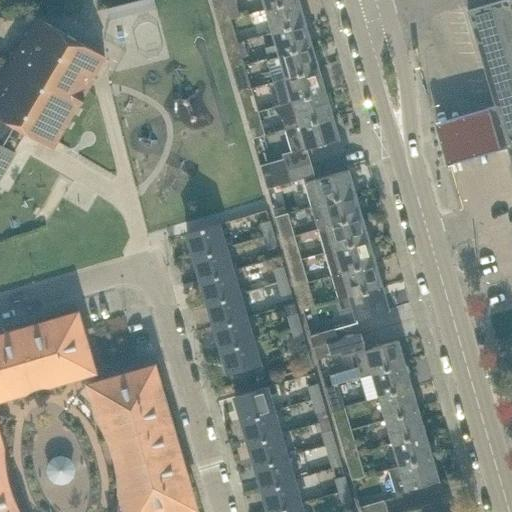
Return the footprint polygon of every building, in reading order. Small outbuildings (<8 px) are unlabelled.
[(111,20),(157,7),(155,0),(138,0),(108,8),(111,20)] [(211,0),(218,22),(231,19),(225,0),(211,0)] [(262,0),(265,9),(294,0),(262,0)] [(272,31),(305,22),(298,0),(294,0),(265,9),(272,31)] [(511,0),(502,0),(468,10),(496,105),(489,107),(501,147),(508,145),(511,159),(511,0)] [(9,62),(0,77),(0,178),(16,152),(14,151),(20,140),(9,134),(10,132),(12,129),(15,124),(54,147),(105,57),(80,42),(72,37),(38,17),(25,38),(24,37),(9,62)] [(231,19),(218,22),(223,37),(235,34),(231,19)] [(278,55),(312,45),(305,22),(272,31),(275,44),(264,47),(268,58),(278,55)] [(229,60),(242,57),(237,42),(225,45),(229,60)] [(285,78),(318,68),(312,45),(278,55),(285,78)] [(0,77),(9,62),(0,57),(0,77)] [(236,83),(249,79),(244,65),(232,68),(236,83)] [(292,101),(325,91),(318,68),(285,78),(273,81),(280,102),(291,99),(292,101)] [(243,106),(255,102),(251,88),(238,91),(243,106)] [(289,126),(332,114),(325,91),(292,101),(272,107),(282,117),(285,127),(289,126)] [(488,107),(436,123),(448,163),(500,148),(488,107)] [(250,130),(262,126),(258,111),(245,114),(250,130)] [(306,147),(339,138),(332,114),(289,126),(296,149),(282,153),(283,158),(260,165),(264,176),(311,163),(306,147)] [(311,163),(264,176),(267,188),(295,180),(314,174),(313,169),(311,163)] [(315,178),(305,181),(312,206),(322,203),(336,199),(344,196),(355,193),(348,169),(316,179),(315,178)] [(322,203),(312,206),(319,229),(329,226),(362,216),(355,193),(344,196),(336,199),(322,203)] [(287,213),(275,216),(279,231),(291,227),(287,213)] [(329,226),(319,229),(325,252),(335,249),(369,239),(362,216),(329,226)] [(264,236),(274,233),(270,220),(260,222),(264,236)] [(194,256),(225,247),(218,223),(187,232),(194,256)] [(274,233),(264,236),(271,258),(281,255),(274,233)] [(294,236),(282,240),(286,253),(298,250),(294,236)] [(335,249),(325,252),(332,275),(342,272),(375,262),(369,239),(335,249)] [(201,279),(232,270),(225,247),(194,256),(201,279)] [(301,259),(289,263),(292,277),(305,273),(301,259)] [(342,272),(332,275),(339,298),(382,285),(375,262),(342,272)] [(277,281),(287,278),(284,266),(274,269),(277,281)] [(208,303),(239,293),(232,270),(201,279),(208,303)] [(287,278),(277,281),(263,286),(265,293),(280,289),(281,295),(292,292),(287,278)] [(307,282),(295,286),(299,300),(312,296),(307,282)] [(382,285),(339,298),(342,308),(352,304),(356,318),(389,309),(382,285)] [(215,325),(246,316),(239,293),(208,303),(215,325)] [(291,328),(301,325),(297,312),(287,315),(291,328)] [(0,395),(11,392),(9,388),(62,373),(63,377),(79,372),(83,386),(84,386),(90,385),(97,382),(97,380),(96,380),(93,369),(79,320),(66,324),(63,316),(0,334),(0,395)] [(221,349),(253,340),(246,316),(215,325),(221,349)] [(301,325),(291,328),(295,341),(305,338),(301,325)] [(313,348),(338,341),(334,328),(310,335),(313,348)] [(228,372),(260,363),(253,340),(221,349),(228,372)] [(371,373),(405,363),(398,340),(365,350),(371,373)] [(338,341),(313,348),(316,359),(341,351),(338,341)] [(378,397),(412,387),(405,363),(371,373),(378,397)] [(97,382),(90,385),(99,415),(108,412),(115,437),(109,439),(118,469),(124,467),(132,492),(122,495),(127,511),(175,511),(186,509),(183,495),(190,493),(157,380),(149,382),(145,368),(97,382)] [(312,399),(321,396),(314,372),(305,375),(312,399)] [(329,401),(342,398),(337,383),(325,387),(329,401)] [(242,420),(273,410),(266,386),(235,395),(242,420)] [(385,419),(418,409),(412,387),(378,397),(385,419)] [(318,422),(328,419),(321,396),(312,399),(318,422)] [(336,424),(349,421),(344,406),(332,410),(336,424)] [(392,442),(425,433),(418,409),(385,419),(392,442)] [(249,442),(280,433),(273,410),(242,420),(249,442)] [(325,445),(335,442),(328,419),(318,422),(325,445)] [(343,447),(355,443),(351,429),(338,432),(343,447)] [(256,465),(287,456),(280,433),(249,442),(256,465)] [(398,465),(432,455),(425,433),(392,442),(398,465)] [(335,442),(325,445),(329,458),(339,455),(335,442)] [(80,447),(55,448),(56,474),(81,473),(80,447)] [(349,470),(362,467),(358,452),(345,455),(349,470)] [(407,488),(439,479),(432,455),(398,465),(387,469),(395,497),(408,493),(407,488)] [(262,489),(294,479),(287,456),(256,465),(262,489)] [(0,511),(10,511),(9,507),(7,501),(14,498),(5,469),(0,470),(0,511)] [(339,491),(348,488),(345,475),(335,478),(339,491)] [(269,511),(300,502),(294,479),(262,489),(269,511)] [(348,488),(339,491),(343,504),(352,501),(348,488)] [(361,511),(385,511),(387,511),(383,499),(360,506),(361,511)] [(269,511),(303,511),(300,502),(269,511)] [(448,511),(442,511),(436,511),(434,502),(404,511),(448,511)]
